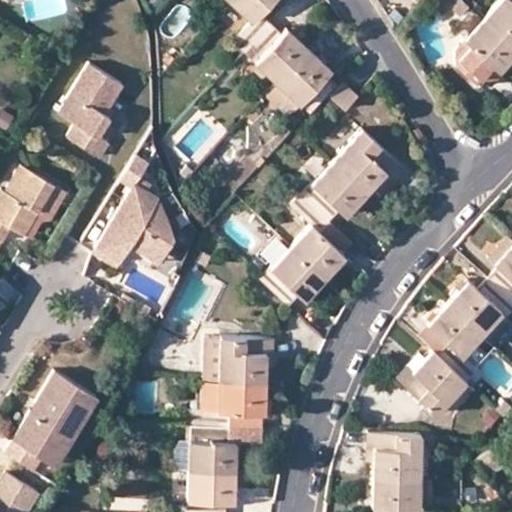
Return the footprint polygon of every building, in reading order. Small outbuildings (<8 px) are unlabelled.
[(269,0),(231,0),(252,19),(233,39),(245,50),(272,21),(260,10),(269,0)] [(463,0),(432,0),(432,1),(445,14),(450,10),(471,30),(482,17),(463,0)] [(511,0),(498,0),(485,15),(511,40),(511,0)] [(511,52),(511,40),(485,15),(482,17),(471,30),(454,49),(454,64),(478,87),(511,52)] [(277,80),(309,46),(288,25),(282,31),(272,21),(245,50),(277,80)] [(277,80),(265,94),(288,115),(300,102),(310,110),(336,82),(324,71),(330,65),(309,46),(277,80)] [(122,82),(89,61),(60,109),(77,119),(68,134),(101,154),(110,139),(98,132),(110,114),(104,111),(122,82)] [(342,80),(330,93),(344,105),(356,92),(342,80)] [(0,106),(0,125),(5,128),(13,113),(0,106)] [(323,148),(335,157),(362,128),(351,117),(323,148)] [(335,157),(332,160),(365,190),(384,169),(390,174),(400,163),(362,128),(335,157)] [(118,174),(132,183),(133,180),(137,174),(146,159),(133,151),(118,174)] [(332,160),(301,193),(329,219),(339,208),(344,213),(365,190),(332,160)] [(0,189),(0,238),(9,224),(23,232),(53,183),(21,164),(5,190),(1,188),(0,189)] [(148,180),(137,174),(133,180),(144,187),(148,180)] [(132,183),(94,242),(100,246),(97,251),(115,263),(129,241),(133,235),(158,252),(170,231),(156,194),(144,187),(133,180),(132,183)] [(65,190),(53,183),(23,232),(29,236),(42,215),(48,219),(65,190)] [(311,223),(291,245),(324,275),(344,253),(319,230),(329,219),(301,193),(290,204),(311,223)] [(154,258),(158,252),(133,235),(129,241),(154,258)] [(511,240),(493,261),(498,266),(487,277),(511,299),(511,240)] [(94,242),(91,248),(97,251),(100,246),(94,242)] [(291,245),(261,277),(288,303),(298,294),(302,298),(324,275),(291,245)] [(511,319),(505,314),(511,306),(511,299),(487,277),(477,288),(468,279),(449,300),(480,330),(493,341),(511,320),(511,319)] [(459,352),(480,330),(449,300),(417,334),(433,348),(464,377),(475,367),(459,352)] [(202,334),(200,378),(217,379),(219,334),(202,334)] [(273,336),(219,334),(217,379),(263,381),(265,350),(272,350),(273,336)] [(433,410),(464,377),(433,348),(412,370),(406,365),(396,376),(433,410)] [(58,453),(96,393),(55,369),(5,450),(18,458),(25,446),(39,454),(45,445),(58,453)] [(262,410),(263,381),(217,379),(200,378),(199,408),(189,407),(188,423),(190,423),(227,425),(227,409),(262,410)] [(261,426),(262,410),(227,409),(227,425),(261,426)] [(171,466),(187,467),(190,423),(188,423),(173,423),(171,466)] [(227,439),(227,425),(190,423),(187,467),(233,469),(234,439),(227,439)] [(419,432),(365,430),(364,444),(372,444),(371,475),(418,477),(419,432)] [(45,445),(39,454),(53,463),(58,453),(45,445)] [(501,446),(479,456),(485,470),(508,460),(501,446)] [(232,499),(233,469),(187,467),(185,511),(202,511),(225,511),(226,499),(232,499)] [(4,468),(0,473),(0,490),(8,496),(24,506),(35,487),(4,468)] [(417,505),(418,477),(371,475),(370,503),(379,504),(378,511),(430,511),(431,506),(417,505)]
